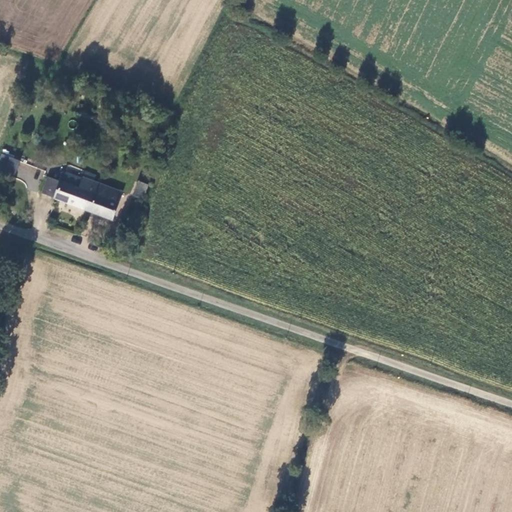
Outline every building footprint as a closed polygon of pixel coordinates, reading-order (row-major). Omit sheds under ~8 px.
[(57,110),(52,124),(80,135),(85,120),(57,110)] [(0,155),(0,173),(12,179),(20,161),(1,152),(0,155)] [(60,183),(77,189),(80,179),(63,173),(60,183)] [(87,212),(97,185),(80,179),(77,189),(60,183),(45,178),(39,195),(87,212)] [(133,196),(145,199),(148,184),(136,181),(133,196)] [(111,221),(121,194),(97,185),(87,212),(111,221)]
